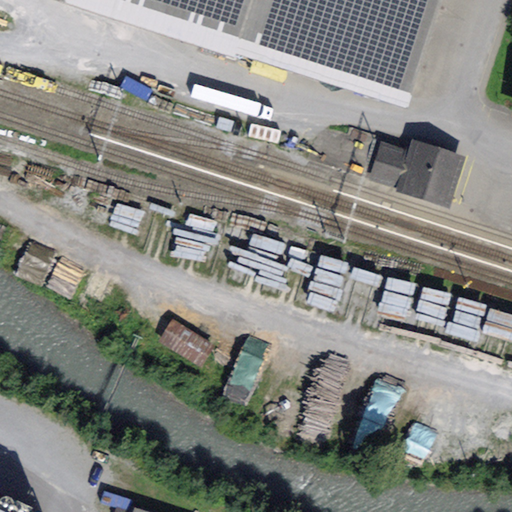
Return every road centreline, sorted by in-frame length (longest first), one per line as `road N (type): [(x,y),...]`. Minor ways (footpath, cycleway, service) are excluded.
road 1 (track): [(0,202),(167,290),(511,398)]
road 2 (residential): [(511,137),(450,114),(485,0)]
